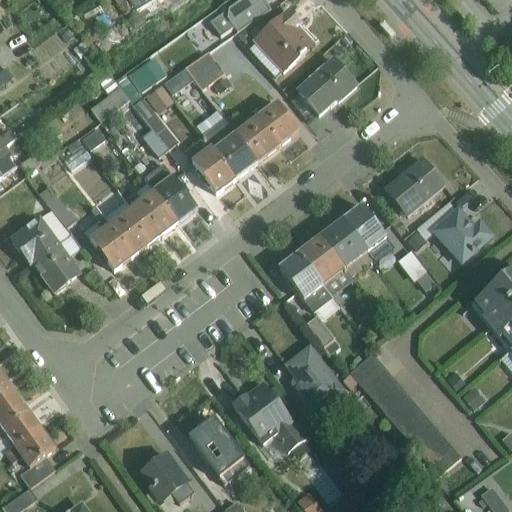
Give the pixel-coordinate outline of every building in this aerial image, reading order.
[(115,0),(125,17),(131,13),(133,17),(126,22),(137,37),(170,13),(171,15),(192,1),(191,0),(115,0)] [(235,0),(239,6),(210,25),(221,40),(235,30),(239,35),(271,13),(264,3),(268,0),(235,0)] [(255,49),(250,53),(275,81),(312,48),(296,30),(300,27),(289,15),(253,46),(255,49)] [(95,73),(78,85),(84,93),(108,75),(91,54),(84,59),(95,73)] [(194,83),(196,85),(202,94),(225,77),(209,56),(186,72),(191,79),(194,83)] [(304,89),(297,95),(319,120),(330,110),(331,111),(337,106),(338,107),(357,90),(334,65),(326,72),(323,69),(302,87),(304,89)] [(7,70),(0,74),(0,89),(13,79),(7,70)] [(191,79),(186,72),(163,88),(172,100),(186,90),(190,94),(196,85),(194,83),(191,79)] [(109,99),(91,112),(101,124),(131,103),(110,76),(98,85),(109,99)] [(126,77),(117,84),(135,106),(143,99),(126,77)] [(175,105),(163,88),(147,101),(159,117),(175,105)] [(138,115),(168,155),(179,147),(144,101),(133,109),(138,115)] [(257,122),(280,153),(301,137),(278,107),(262,119),(257,113),(253,116),(257,122)] [(168,155),(138,115),(129,122),(159,162),(168,155)] [(204,142),(236,185),(258,169),(236,138),(218,115),(196,132),(204,142)] [(236,138),(258,169),(280,153),(257,122),(236,138)] [(99,131),(83,143),(91,154),(106,142),(99,131)] [(0,155),(8,150),(17,143),(11,135),(1,141),(0,139),(0,155)] [(72,155),(64,161),(68,166),(86,154),(77,142),(67,149),(72,155)] [(236,185),(204,142),(184,157),(217,200),(236,185)] [(41,167),(55,158),(61,153),(55,143),(21,168),(28,177),(36,171),(41,167)] [(128,152),(137,166),(148,159),(138,145),(128,152)] [(8,150),(0,155),(0,184),(4,182),(2,179),(16,170),(10,161),(14,158),(8,150)] [(55,158),(41,167),(45,172),(58,162),(55,158)] [(398,187),(387,196),(408,223),(421,212),(426,218),(437,210),(431,202),(444,191),(422,164),(397,185),(398,187)] [(148,188),(179,229),(198,214),(164,167),(143,183),(148,188)] [(36,171),(28,177),(31,180),(39,175),(36,171)] [(132,212),(157,246),(179,229),(147,188),(136,196),(142,204),(132,212)] [(54,213),(68,232),(77,225),(50,189),(42,195),(54,213)] [(105,222),(134,263),(157,246),(132,212),(127,205),(105,222)] [(342,224),(373,264),(377,261),(372,255),(387,244),(362,209),(342,224)] [(134,263),(105,222),(97,210),(91,214),(99,225),(84,237),(115,277),(134,263)] [(459,212),(431,237),(462,271),(496,241),(480,224),(474,229),(459,212)] [(68,232),(54,213),(9,243),(30,271),(33,269),(73,239),(68,232)] [(320,241),(352,282),(374,265),(373,264),(342,224),(320,241)] [(417,237),(407,245),(417,256),(427,247),(417,237)] [(73,239),(33,269),(55,299),(67,289),(66,288),(80,278),(69,263),(82,253),(73,239)] [(299,257),(331,301),(337,295),(353,283),(352,282),(320,241),(299,257)] [(373,264),(374,265),(375,267),(394,253),(387,244),(372,255),(377,261),(373,264)] [(411,256),(398,267),(414,287),(417,285),(425,295),(435,287),(411,256)] [(331,301),(299,257),(278,273),(304,307),(314,318),(333,304),(331,301)] [(511,351),(511,276),(475,308),(485,320),(482,322),(491,333),(500,344),(503,341),(511,351)] [(381,286),(371,292),(379,305),(388,300),(381,286)] [(331,301),(333,304),(338,310),(345,305),(337,295),(331,301)] [(317,320),(306,329),(308,332),(329,359),(340,351),(317,320)] [(371,345),(367,349),(374,357),(396,340),(385,326),(378,331),(385,340),(374,349),(371,345)] [(311,349),(284,370),(294,383),(292,389),(318,424),(327,426),(334,421),(334,414),(343,416),(355,407),(311,349)] [(511,353),(500,364),(511,378),(511,353)] [(351,379),(358,388),(439,481),(461,462),(373,358),(370,354),(361,360),(365,365),(349,378),(351,379)] [(0,393),(9,387),(0,373),(0,393)] [(456,376),(447,384),(458,396),(467,389),(456,376)] [(358,388),(351,379),(343,385),(351,394),(358,388)] [(0,393),(0,428),(26,410),(9,387),(0,393)] [(264,387),(232,410),(236,416),(237,415),(276,467),(307,444),(264,387)] [(474,392),(463,401),(474,415),(485,406),(474,392)] [(26,410),(0,428),(0,460),(0,461),(4,458),(42,432),(26,410)] [(199,448),(195,451),(224,492),(241,479),(235,472),(245,465),(214,424),(193,440),(199,448)] [(337,430),(319,444),(348,480),(358,473),(365,468),(337,430)] [(42,432),(4,458),(13,471),(22,465),(29,474),(21,479),(30,493),(56,475),(47,461),(58,454),(42,432)] [(511,437),(510,435),(501,443),(511,454),(511,453),(511,437)] [(199,448),(193,440),(192,439),(187,443),(194,452),(195,451),(199,448)] [(291,465),(319,502),(333,491),(306,454),(291,465)] [(168,456),(140,477),(151,492),(148,493),(161,510),(173,500),(180,509),(195,498),(188,489),(191,487),(168,456)] [(488,485),(476,493),(488,510),(499,502),(488,485)] [(276,489),(266,496),(276,510),(287,501),(277,488),(276,489)] [(27,511),(38,504),(30,493),(3,511),(27,511)] [(320,511),(309,497),(297,506),(302,511),(320,511)]
